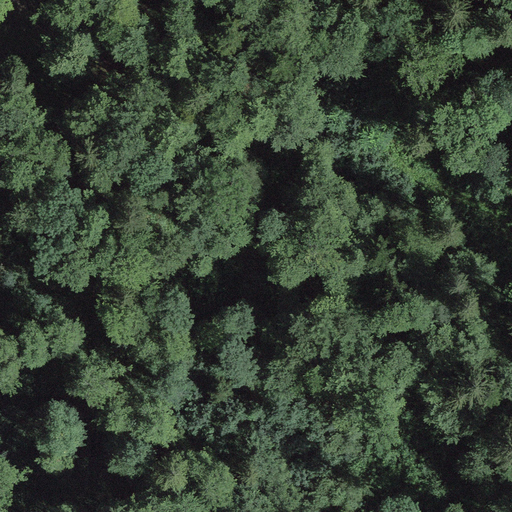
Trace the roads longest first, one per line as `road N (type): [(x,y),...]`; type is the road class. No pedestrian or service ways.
road 1 (track): [(511,215),(234,66),(68,16),(0,27)]
road 2 (track): [(66,0),(142,511)]
